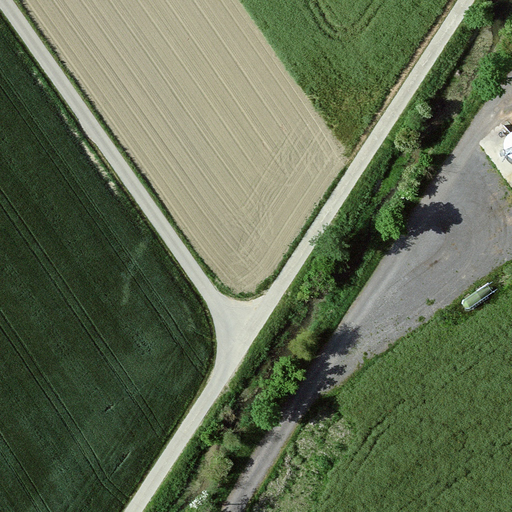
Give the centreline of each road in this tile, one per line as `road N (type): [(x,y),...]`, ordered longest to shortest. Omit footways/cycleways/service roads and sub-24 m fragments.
road 1 (track): [(131,511),(465,0)]
road 2 (track): [(233,511),(511,81)]
road 3 (track): [(244,336),(7,0)]
